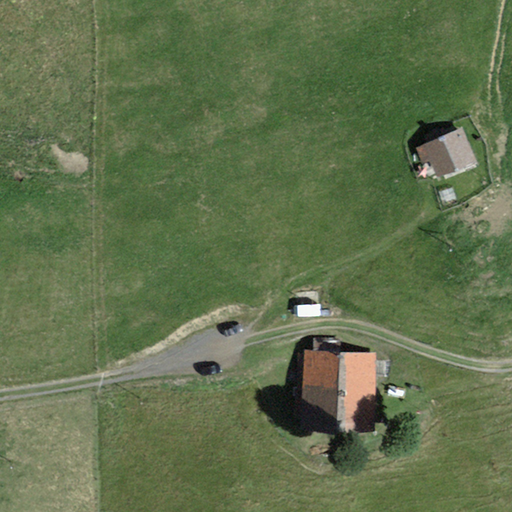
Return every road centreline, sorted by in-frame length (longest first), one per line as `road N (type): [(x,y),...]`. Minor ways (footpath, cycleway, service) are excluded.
road 1 (track): [(0,393),(87,381),(318,326),(354,324),(456,363),(511,363)]
road 2 (track): [(431,97),(292,224),(276,248),(273,301),(232,345)]
